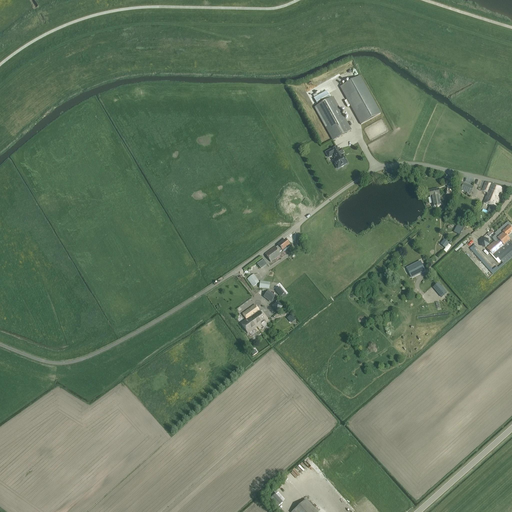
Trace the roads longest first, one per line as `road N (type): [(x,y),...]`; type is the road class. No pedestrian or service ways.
road 1 (unclassified): [(0,344),(57,363),(95,353),(180,307),(386,166),(424,164),(511,185)]
road 2 (track): [(511,45),(357,0),(270,25),(105,29),(41,55),(0,86)]
road 3 (tertiary): [(418,511),(511,427)]
